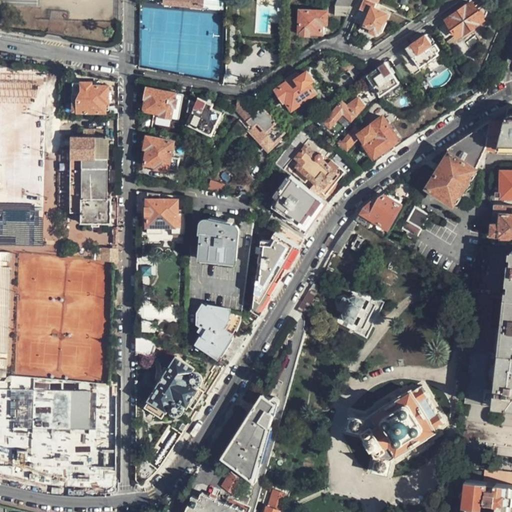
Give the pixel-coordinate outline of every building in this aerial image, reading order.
[(202,8),(202,0),(163,0),(163,4),(202,8)] [(335,14),(346,15),(352,0),(337,0),(336,4),(335,14)] [(374,8),(377,1),(375,1),(373,0),(362,0),(355,18),(363,21),(367,12),(369,13),(364,24),(382,31),(386,23),(384,22),(387,15),(374,8)] [(472,1),(447,19),(458,35),(483,18),(483,17),(487,15),(487,11),(483,6),(477,10),(472,1)] [(327,23),(327,11),(300,10),(299,31),(301,32),(301,34),(309,34),(310,32),(317,32),(318,33),(320,32),(321,31),(322,30),(321,29),(322,23),(327,23)] [(438,53),(425,34),(406,47),(408,50),(402,54),(404,57),(403,58),(412,71),(438,53)] [(401,60),(395,64),(402,76),(408,72),(401,60)] [(373,70),(367,74),(380,94),(399,82),(385,62),(373,70)] [(314,92),(318,89),(307,72),(298,78),(295,74),(288,79),(289,80),(276,90),(282,98),(284,100),(285,99),(291,107),(293,106),(297,111),(317,97),(314,92)] [(107,103),(107,85),(90,84),(90,82),(80,82),(80,83),(72,84),(72,110),(104,111),(104,102),(107,103)] [(175,92),(151,88),(147,91),(146,98),(148,98),(146,108),(147,109),(161,113),(161,115),(172,116),(173,106),(176,105),(177,99),(174,99),(175,92)] [(335,138),(364,104),(359,96),(347,105),(342,100),(320,125),(335,138)] [(250,99),(236,97),(247,109),(253,115),(248,121),(253,126),(248,130),(268,150),(277,141),(276,139),(285,130),(262,106),(260,109),(250,99)] [(197,103),(190,100),(188,110),(193,112),(188,123),(211,133),(220,112),(211,108),(212,104),(199,98),(197,103)] [(511,107),(507,110),(499,148),(511,147),(511,107)] [(498,116),(490,120),(487,146),(499,148),(507,110),(506,110),(498,116)] [(381,151),(391,144),(397,140),(383,117),(372,124),(370,123),(360,130),(354,125),(340,141),(347,147),(360,133),(367,144),(366,145),(374,156),(381,151)] [(467,135),(447,149),(450,152),(477,166),(478,164),(487,146),(490,120),(467,135)] [(108,198),(108,136),(70,137),(70,198),(81,198),(80,222),(110,223),(110,198),(108,198)] [(170,169),(174,142),(148,137),(146,148),(148,148),(146,164),(156,166),(158,169),(168,170),(169,169),(170,169)] [(392,150),(394,149),(391,144),(381,151),(384,156),(388,153),(392,150)] [(332,168),(324,162),(324,161),(323,158),(321,156),(315,154),(314,155),(301,145),(293,156),(301,162),(296,169),(322,188),(327,180),(324,178),(332,168)] [(477,166),(450,152),(439,169),(428,186),(445,196),(455,202),(477,166)] [(511,170),(503,170),(502,196),(511,196),(511,170)] [(186,184),(194,188),(201,177),(193,172),(186,183),(186,184)] [(324,201),(320,197),(291,176),(278,195),(274,203),(288,214),(283,220),(299,230),(312,215),(324,201)] [(329,204),(335,197),(325,190),(320,197),(324,201),(329,204)] [(363,210),(354,219),(357,221),(368,228),(373,221),(394,233),(407,208),(386,196),(379,204),(376,202),(373,200),(368,206),(363,210)] [(176,225),(176,213),(179,213),(178,199),(150,199),(149,225),(176,225)] [(418,235),(430,213),(416,205),(403,227),(418,235)] [(511,205),(495,205),(495,212),(501,212),(500,234),(511,233),(511,205)] [(236,260),(239,228),(236,223),(205,218),(202,219),(201,221),(200,223),(199,233),(203,233),(202,259),(236,260)] [(354,219),(331,252),(333,254),(357,221),(354,219)] [(304,239),(280,224),(271,240),(265,243),(256,305),(262,308),(287,268),(304,239)] [(0,356),(7,357),(11,242),(0,241),(0,356)] [(117,261),(117,249),(105,247),(104,259),(117,261)] [(476,295),(480,300),(511,302),(511,252),(486,249),(476,295)] [(309,288),(296,309),(308,316),(317,292),(333,254),(331,252),(309,288)] [(155,262),(137,262),(137,274),(154,274),(155,262)] [(370,331),(376,318),(380,304),(353,294),(350,300),(345,297),(339,311),(345,313),(342,320),(370,331)] [(511,302),(480,300),(471,349),(511,355),(511,302)] [(225,327),(228,322),(230,308),(208,306),(208,307),(206,311),(201,308),(198,313),(198,324),(200,326),(198,329),(203,332),(199,340),(219,354),(233,332),(225,327)] [(157,343),(137,336),(137,351),(149,356),(151,356),(153,354),(157,343)] [(511,355),(471,349),(465,402),(511,409),(511,355)] [(203,379),(203,374),(202,373),(200,371),(198,371),(194,371),(192,372),(195,367),(178,357),(145,407),(162,418),(170,406),(170,409),(171,411),(175,415),(177,415),(180,415),(182,414),(185,410),(185,408),(184,403),(193,408),(204,391),(195,386),(195,385),(198,384),(200,384),(202,382),(203,379)] [(436,429),(446,422),(438,411),(437,411),(428,397),(430,396),(422,384),(413,390),(411,387),(400,394),(399,394),(378,408),(377,408),(369,414),(369,415),(365,417),(350,414),(346,429),(361,433),(375,456),(372,470),(388,474),(391,461),(438,431),(436,429)] [(268,394),(225,459),(262,482),(283,404),(268,394)] [(159,469),(183,434),(170,426),(147,461),(159,469)] [(234,491),(242,477),(231,471),(223,485),(234,491)] [(479,471),(478,480),(488,480),(497,482),(507,483),(508,474),(479,471)] [(511,483),(507,483),(497,482),(496,487),(488,485),(488,480),(478,480),(466,478),(464,489),(462,489),(461,493),(464,496),(463,504),(511,509),(511,483)] [(285,496),(273,493),(269,507),(281,510),(283,504),(285,496)] [(250,511),(251,510),(208,495),(206,500),(200,498),(196,508),(195,508),(192,511),(250,511)]
